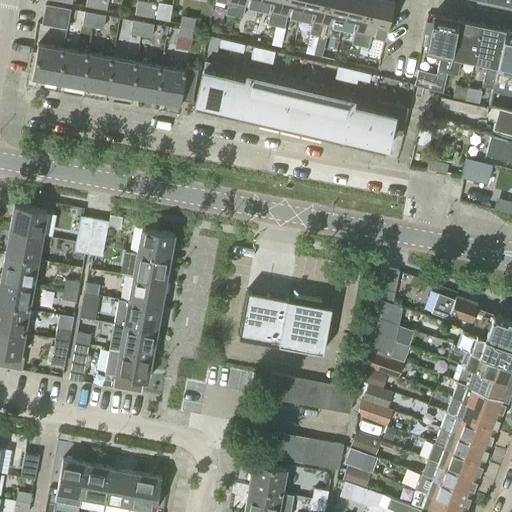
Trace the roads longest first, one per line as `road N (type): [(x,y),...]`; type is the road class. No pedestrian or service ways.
road 1 (residential): [(438,239),(445,209),(422,192),(0,104)]
road 2 (tertiary): [(438,239),(0,159)]
road 3 (residential): [(200,511),(207,456),(199,443),(0,400)]
